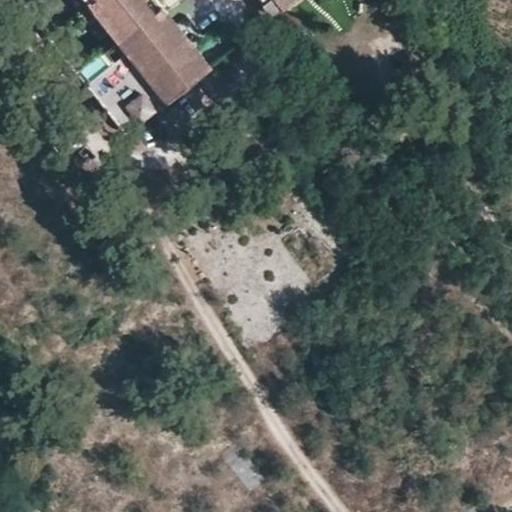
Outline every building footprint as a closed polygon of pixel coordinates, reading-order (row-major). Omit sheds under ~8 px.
[(84,0),(97,16),(116,0),(84,0)] [(162,1),(161,0),(116,0),(97,16),(115,38),(162,1)] [(272,15),(284,7),(278,0),(266,0),(262,3),(272,15)] [(162,1),(115,38),(127,53),(166,101),(211,65),(162,1)] [(125,57),(114,65),(103,51),(75,72),(123,134),(161,104),(125,57)] [(354,110),(342,95),(331,104),(342,118),(354,110)] [(262,479),(237,445),(223,456),(249,490),(262,479)]
